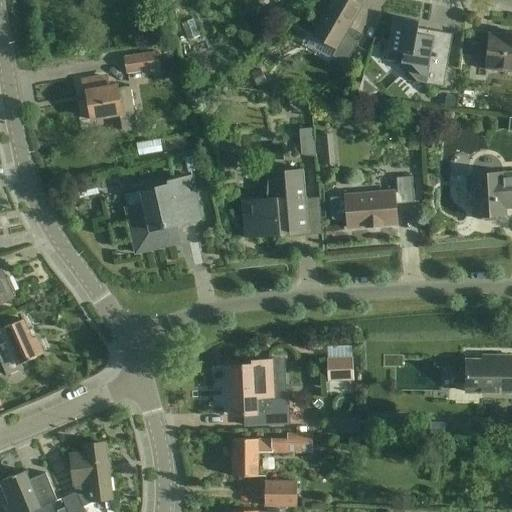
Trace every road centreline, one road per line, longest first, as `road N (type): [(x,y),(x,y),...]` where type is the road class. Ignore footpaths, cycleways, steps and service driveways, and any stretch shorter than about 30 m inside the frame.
road 1 (residential): [(511,290),(318,297),(212,312),(127,339)]
road 2 (tertiary): [(127,339),(46,219),(22,155),(0,31)]
road 3 (residential): [(0,439),(140,380)]
road 4 (tertiary): [(149,511),(157,457),(140,380)]
